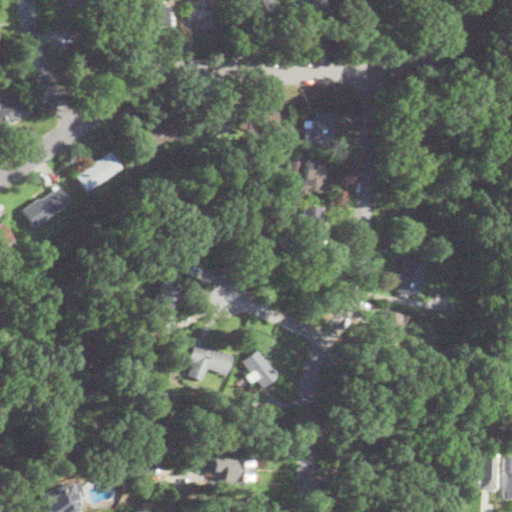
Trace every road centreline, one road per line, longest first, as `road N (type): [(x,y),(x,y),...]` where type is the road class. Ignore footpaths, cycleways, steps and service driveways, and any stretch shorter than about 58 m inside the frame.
road 1 (residential): [(0,178),(153,76),(400,70),(435,53),(471,0)]
road 2 (residential): [(305,511),(308,382),(361,259),(364,75)]
road 3 (residential): [(76,127),(38,63),(25,0)]
